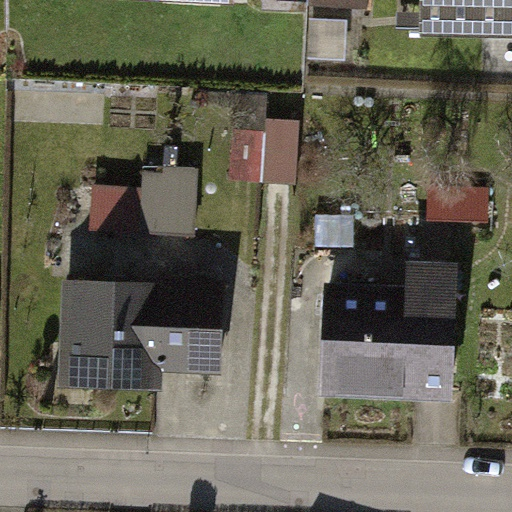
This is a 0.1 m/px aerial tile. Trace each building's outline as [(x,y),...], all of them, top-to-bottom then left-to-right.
[(370,0),(316,0),(316,12),(369,17),(370,0)] [(511,0),(411,0),(411,32),(511,33),(511,0)] [(242,117),(242,179),(306,180),(307,118),(242,117)] [(99,183),(98,232),(205,232),(205,164),(151,164),(151,183),(99,183)] [(406,286),(330,283),(326,402),(455,407),(460,274),(406,272),(406,286)] [(221,278),(65,278),(64,389),(151,391),(152,372),(217,372),(221,278)]
